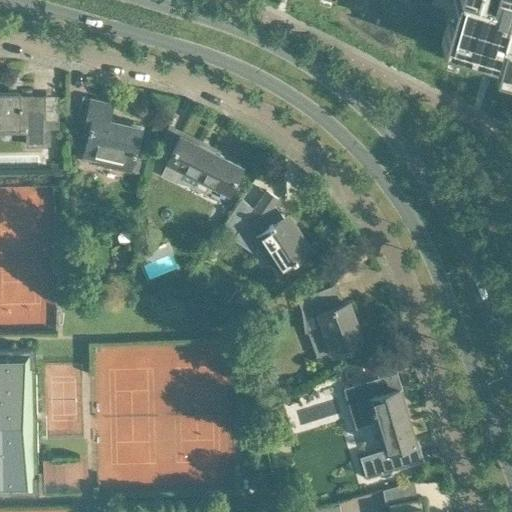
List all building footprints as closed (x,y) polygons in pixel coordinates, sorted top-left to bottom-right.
[(404,0),(407,4),(413,10),(420,16),(428,21),(436,25),(444,28),(444,29),(440,42),(475,52),(475,51),(495,57),(492,68),(511,73),(511,0),(451,0),(447,16),(447,18),(440,15),(433,11),(427,7),(421,2),(418,0),(404,0)] [(0,93),(0,132),(26,132),(26,145),(50,145),(50,120),(45,120),(45,94),(43,94),(43,95),(9,96),(9,93),(0,93)] [(131,167),(140,126),(108,119),(111,104),(82,97),(76,121),(85,123),(83,132),(88,133),(83,156),(131,167)] [(227,191),(240,165),(194,142),(197,138),(182,131),(180,135),(179,135),(172,149),(167,147),(163,156),(167,159),(166,160),(167,160),(161,174),(174,181),(181,168),(227,191)] [(266,190),(233,235),(252,249),(260,244),(277,269),(295,257),(308,248),(295,227),(291,230),(274,204),(278,198),(266,190)] [(157,265),(180,255),(175,245),(152,254),(157,265)] [(347,300),(341,302),(331,306),(325,289),(335,285),(335,284),(298,298),(302,309),(305,332),(308,331),(316,355),(330,350),(332,353),(363,342),(357,325),(353,327),(345,303),(348,301),(347,300)] [(34,348),(0,348),(0,494),(38,493),(34,348)] [(361,455),(368,477),(421,461),(393,372),(344,387),(356,426),(376,420),(384,447),(361,455)] [(79,472),(79,447),(47,446),(47,471),(79,472)] [(390,511),(421,511),(418,498),(389,504),(390,511)]
